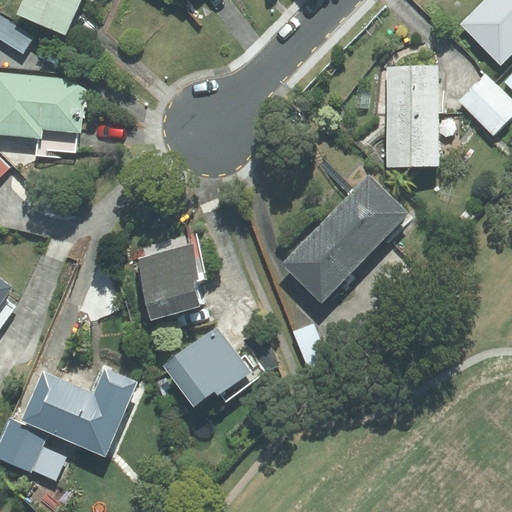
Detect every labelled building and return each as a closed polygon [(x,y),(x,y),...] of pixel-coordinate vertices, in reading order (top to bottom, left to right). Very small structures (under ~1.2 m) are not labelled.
[(31,0),(26,13),(76,33),(88,0),(31,0)] [(511,0),(489,0),(466,23),(508,65),(511,60),(511,0)] [(7,17),(4,15),(0,20),(0,36),(27,53),(38,37),(7,17)] [(444,64),(391,66),(393,121),(395,166),(448,164),(444,64)] [(72,78),(0,72),(0,77),(0,132),(49,137),(50,128),(89,132),(93,88),(72,78)] [(477,87),(464,100),(499,134),(511,120),(511,94),(490,73),(477,87)] [(0,155),(0,180),(12,168),(0,155)] [(417,211),(376,172),(357,191),(289,262),(323,294),(331,301),(417,211)] [(201,241),(138,259),(152,305),(160,303),(164,317),(214,303),(207,276),(211,275),(201,241)] [(22,286),(0,270),(0,330),(7,321),(0,316),(22,286)] [(303,328),(293,332),(308,370),(329,362),(314,324),(303,328)] [(260,370),(226,325),(176,363),(207,404),(228,388),(231,393),(260,370)] [(103,391),(54,370),(33,420),(116,455),(147,380),(114,366),(103,391)] [(28,424),(15,419),(0,452),(0,456),(36,472),(52,435),(28,424)]
